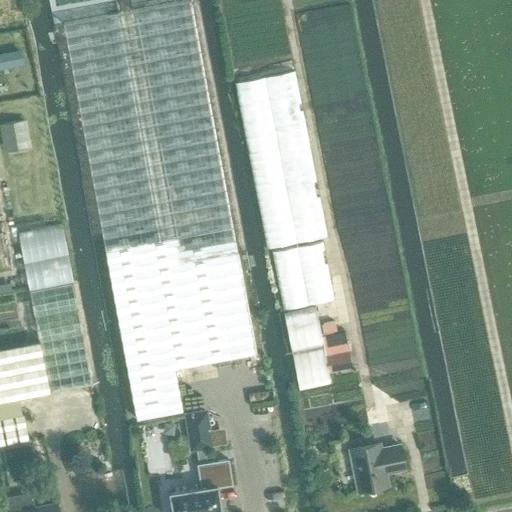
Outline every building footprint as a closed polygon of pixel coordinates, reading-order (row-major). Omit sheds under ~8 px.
[(120,12),(62,23),(128,377),(137,423),(183,415),(174,368),(254,353),(188,0),(186,0),(131,10),(120,12)] [(18,51),(0,54),(0,68),(21,64),(21,62),(22,61),(20,54),(19,53),(18,51)] [(28,345),(0,350),(0,446),(28,441),(20,400),(38,397),(92,387),(71,282),(28,290),(39,343),(37,343),(28,345)] [(325,336),(321,336),(327,372),(351,367),(344,332),(336,333),(334,322),(322,324),(325,336)] [(202,431),(208,430),(205,411),(186,415),(191,449),(204,447),(202,431)] [(350,450),(358,491),(387,485),(384,473),(403,469),(399,445),(380,449),(379,444),(350,450)] [(169,493),(171,511),(220,511),(217,487),(232,484),(228,459),(196,464),(200,488),(169,493)] [(34,508),(32,492),(6,496),(8,511),(57,511),(56,504),(34,508)]
